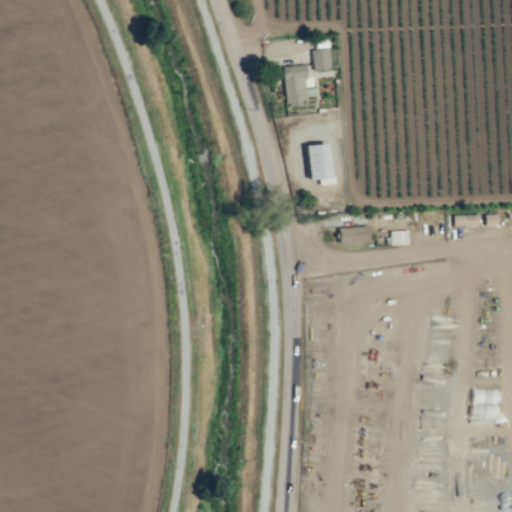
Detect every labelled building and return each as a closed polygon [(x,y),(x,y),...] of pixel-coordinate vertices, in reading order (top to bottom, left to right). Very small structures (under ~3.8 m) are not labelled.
[(327,69),(327,48),(309,49),(309,69),(327,69)] [(283,105),(304,102),(303,95),(313,93),(313,87),(304,88),(301,64),(279,67),(283,105)] [(324,142),(301,145),(305,179),(316,178),(316,184),(329,182),(324,142)] [(449,226),(475,225),(475,214),(449,215),(449,226)] [(494,214),(481,214),(481,224),(494,224),(494,214)] [(366,226),(334,227),(335,242),(366,241),(366,226)] [(388,244),(405,244),(405,230),(387,230),(388,244)]
